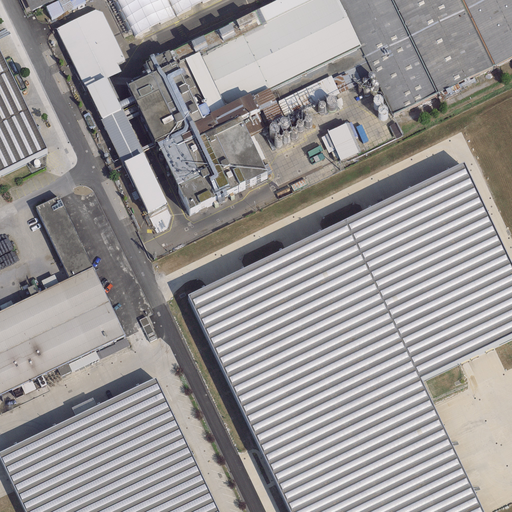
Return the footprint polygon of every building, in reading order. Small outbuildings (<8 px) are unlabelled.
[(50,17),(86,4),(84,0),(56,0),(45,4),(50,17)] [(115,0),(135,41),(218,0),(115,0)] [(511,0),(279,0),(144,65),(150,76),(126,87),(189,218),(267,180),(247,139),(267,130),(272,140),(292,131),(379,89),(393,118),(511,60),(511,0)] [(55,34),(144,222),(166,211),(105,84),(119,77),(115,69),(124,65),(100,13),(55,34)] [(0,66),(0,182),(46,160),(0,66)] [(348,121),(325,130),(327,135),(323,137),(329,151),(336,148),(341,159),(360,151),(348,121)] [(511,267),(464,166),(188,299),(288,511),(481,511),(421,383),(511,340),(511,267)] [(0,401),(125,343),(58,202),(33,214),(68,287),(0,318),(0,401)] [(218,511),(156,380),(0,453),(0,459),(25,511),(218,511)] [(72,406),(75,413),(96,403),(93,396),(72,406)]
